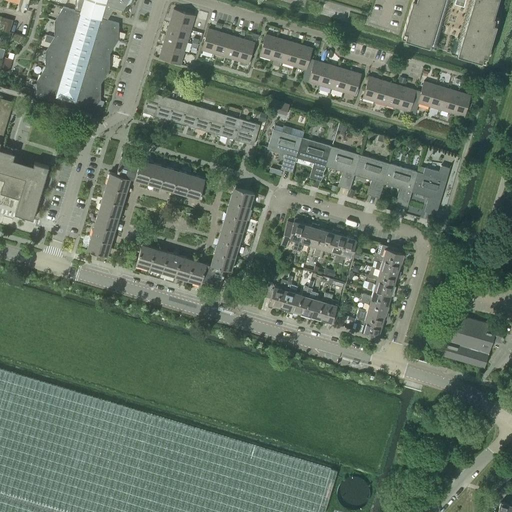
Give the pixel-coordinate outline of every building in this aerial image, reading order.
[(118,39),(118,23),(107,19),(114,8),(122,10),(125,5),(127,5),(128,4),(130,2),(131,1),(131,0),(74,0),(75,9),(63,6),(54,20),(54,36),(45,50),(45,66),(36,80),(36,97),(54,102),(56,97),(60,98),(57,102),(58,102),(61,104),(65,105),(68,105),(71,106),(71,101),(75,102),(73,108),(91,113),(100,99),(101,83),(109,69),(110,53),(118,39)] [(412,0),(403,31),(406,32),(405,38),(435,47),(436,47),(429,45),(442,0),(460,0),(463,1),(463,0),(473,0),(457,53),(451,51),(451,52),(482,61),(483,55),(487,56),(496,24),(493,23),(495,17),(490,15),(491,10),(495,11),(498,0),(412,0)] [(170,21),(190,27),(194,14),(173,8),(170,21)] [(9,32),(13,19),(11,19),(1,16),(0,20),(0,22),(5,24),(3,30),(9,32)] [(166,33),(187,39),(190,27),(170,21),(166,33)] [(213,52),(219,31),(207,27),(201,49),(213,52)] [(219,31),(213,52),(224,56),(230,34),(219,31)] [(162,45),(183,51),(187,39),(166,33),(162,45)] [(271,58),(277,37),(265,33),(258,54),(271,58)] [(230,34),(224,56),(236,59),(242,38),(230,34)] [(277,37),(271,58),(283,62),(289,41),(277,37)] [(242,38),(236,59),(247,63),(254,41),(242,38)] [(289,41),(283,62),(295,65),(302,44),(289,41)] [(302,44),(295,65),(305,68),(302,79),(304,80),(311,59),(308,58),(311,47),(302,44)] [(183,51),(162,45),(159,57),(179,63),(183,51)] [(311,59),(304,80),(317,83),(323,62),(311,59)] [(323,62),(317,83),(329,87),(335,66),(323,62)] [(335,66),(329,87),(341,90),(347,69),(335,66)] [(347,69),(341,90),(354,94),(360,73),(347,69)] [(374,100),(380,79),(368,75),(361,97),(374,100)] [(380,79),(374,100),(386,104),(393,83),(380,79)] [(417,90),(411,111),(414,112),(417,102),(426,105),(432,83),(423,81),(420,91),(417,90)] [(393,83),(386,104),(399,108),(405,87),(393,83)] [(432,83),(426,105),(438,108),(445,87),(432,83)] [(405,87),(399,108),(411,111),(417,90),(405,87)] [(445,87),(438,108),(451,112),(457,91),(445,87)] [(157,113),(163,95),(148,91),(143,109),(150,111),(150,113),(156,115),(156,113),(157,113)] [(457,91),(451,112),(463,116),(469,94),(457,91)] [(171,117),(176,99),(163,95),(157,113),(163,115),(162,117),(168,119),(169,117),(171,117)] [(0,175),(4,177),(0,192),(0,193),(19,199),(14,213),(19,214),(19,215),(33,219),(49,166),(34,162),(33,165),(13,159),(15,153),(0,148),(0,144),(13,102),(0,98),(0,175)] [(185,121),(190,103),(176,99),(171,117),(176,119),(175,121),(181,123),(182,120),(185,121)] [(198,125),(204,107),(190,103),(185,121),(189,122),(188,125),(194,127),(195,124),(198,125)] [(212,130),(217,111),(204,107),(198,125),(202,126),(201,129),(207,130),(208,128),(212,130)] [(226,134),(231,116),(217,111),(212,130),(215,130),(214,133),(220,134),(220,132),(226,134)] [(261,111),(258,119),(265,121),(267,113),(261,111)] [(239,138),(245,120),(231,116),(226,134),(227,134),(227,136),(232,138),(233,136),(239,138)] [(245,120),(239,138),(240,138),(240,140),(253,144),(259,124),(245,120)] [(297,154),(302,137),(273,128),(268,145),(285,150),(283,157),(286,158),(282,168),(292,171),(297,154)] [(325,162),(331,145),(302,137),(297,154),(314,159),(312,166),(314,166),(311,177),(320,180),(325,162)] [(354,171),(359,154),(331,145),(325,162),(343,168),(341,174),(343,175),(340,185),(349,188),(354,171)] [(383,179),(388,162),(359,154),(354,171),(371,176),(369,183),(371,183),(368,194),(378,197),(383,179)] [(198,198),(204,178),(140,159),(140,161),(121,155),(116,174),(109,172),(86,250),(106,255),(129,178),(198,198)] [(412,188),(417,171),(388,162),(383,179),(401,185),(399,191),(400,192),(397,202),(407,205),(412,188)] [(417,171),(412,188),(429,193),(427,200),(429,201),(426,211),(435,214),(450,167),(440,164),(439,171),(424,166),(423,173),(417,171)] [(271,167),(269,172),(281,175),(282,170),(271,167)] [(230,270),(253,193),(233,187),(210,264),(141,244),(135,264),(200,283),(201,282),(219,287),(225,268),(230,270)] [(295,253),(296,250),(304,223),(297,221),(298,218),(295,217),(293,222),(287,220),(280,244),(287,246),(289,239),(295,240),(292,252),(295,253)] [(309,245),(316,224),(312,223),(311,225),(304,223),(296,250),(301,251),(303,243),(309,245)] [(316,224),(309,245),(316,247),(313,255),(311,260),(316,262),(317,256),(325,230),(318,228),(319,225),(316,224)] [(325,230),(317,256),(321,257),(323,249),(330,251),(336,229),(333,229),(332,232),(325,230)] [(336,229),(330,251),(336,253),(334,261),(338,262),(345,236),(338,234),(339,230),(336,229)] [(345,236),(338,262),(336,267),(341,268),(344,255),(351,257),(357,236),(353,235),(353,238),(345,236)] [(375,252),(374,256),(400,264),(402,257),(405,258),(406,254),(396,250),(397,248),(380,243),(380,244),(378,252),(375,252)] [(373,267),(400,275),(401,271),(398,270),(400,264),(374,256),(373,260),(375,261),(373,267)] [(325,267),(323,273),(333,276),(334,271),(329,270),(330,268),(325,267)] [(368,276),(394,284),(396,277),(399,278),(400,275),(373,267),(371,267),(368,276)] [(287,280),(279,307),(286,309),(285,312),(289,313),(295,292),(297,286),(291,284),(293,276),(289,275),(287,280)] [(394,284),(368,276),(367,281),(368,281),(366,288),(373,290),(394,296),(395,292),(392,292),(394,284)] [(274,286),(268,306),(272,307),(272,304),(279,307),(287,280),(281,279),(279,287),(274,286)] [(300,313),(310,281),(306,279),(301,294),(295,292),(289,313),(292,314),(293,311),(300,313)] [(310,281),(300,313),(307,315),(306,318),(309,319),(315,298),(317,292),(311,290),(314,282),(310,281)] [(315,298),(309,319),(312,320),(313,317),(321,319),(330,288),(326,287),(322,300),(315,298)] [(330,288),(321,319),(327,321),(326,324),(330,325),(338,300),(331,298),(334,289),(330,288)] [(362,298),(388,305),(390,298),(393,299),(394,296),(373,290),(371,296),(363,293),(362,298)] [(367,310),(387,317),(388,314),(386,313),(388,305),(362,298),(361,301),(369,304),(367,310)] [(356,318),(381,326),(384,319),(387,320),(387,317),(367,310),(365,316),(357,314),(356,318)] [(484,368),(491,343),(492,340),(501,343),(506,328),(454,312),(441,355),(484,368)] [(381,326),(356,318),(354,322),(356,322),(354,329),(382,337),(383,333),(380,332),(381,326)] [(0,511),(317,511),(318,511),(319,511),(324,511),(337,469),(0,368),(0,511)] [(511,511),(511,509),(511,504),(501,501),(497,511),(511,511)]
